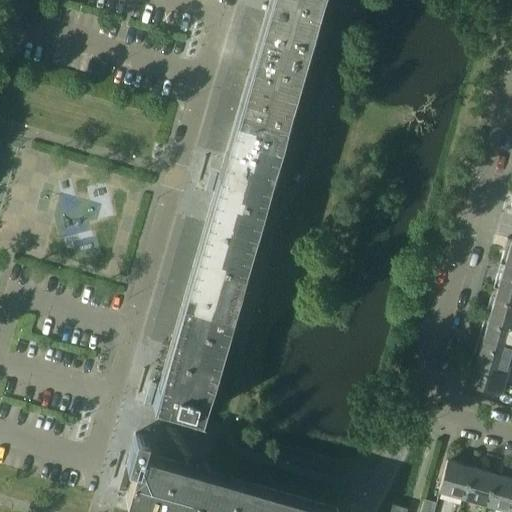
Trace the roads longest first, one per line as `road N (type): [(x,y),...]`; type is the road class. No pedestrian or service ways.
road 1 (residential): [(0,438),(79,461),(100,444),(219,17)]
road 2 (residential): [(511,79),(419,405),(511,432)]
